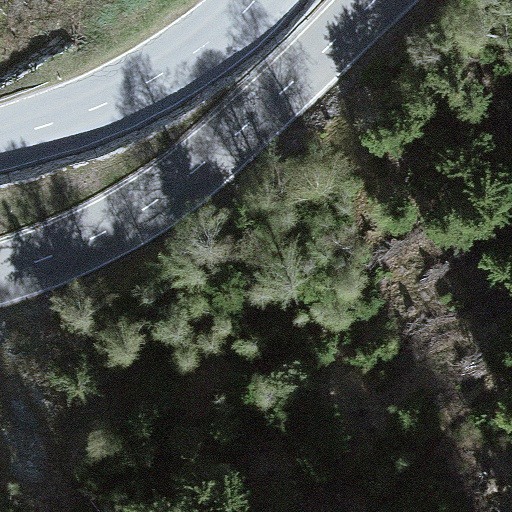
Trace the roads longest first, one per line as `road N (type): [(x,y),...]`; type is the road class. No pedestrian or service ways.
road 1 (tertiary): [(0,273),(126,220),(199,172),(377,0)]
road 2 (tertiary): [(254,0),(154,79),(0,136)]
